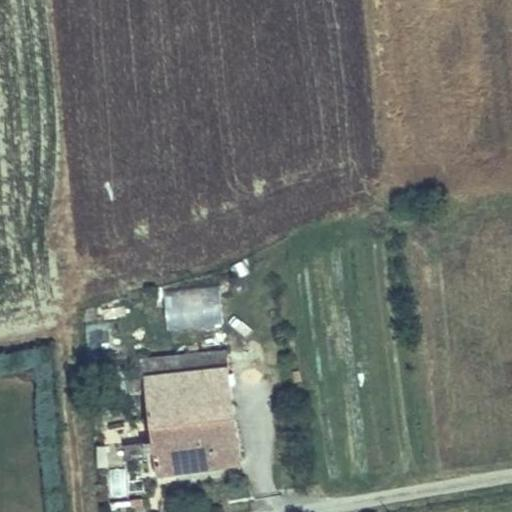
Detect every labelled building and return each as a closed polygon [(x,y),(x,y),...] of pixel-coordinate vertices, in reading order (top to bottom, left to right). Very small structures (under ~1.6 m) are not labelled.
[(162,288),(163,328),(222,326),(220,286),(162,288)] [(169,363),(172,385),(220,379),(217,357),(169,363)] [(140,421),(198,414),(224,412),(220,379),(172,385),(137,389),(140,421)] [(198,414),(201,437),(226,434),(224,412),(198,414)] [(201,437),(198,414),(140,421),(147,478),(230,468),(226,434),(201,437)]
